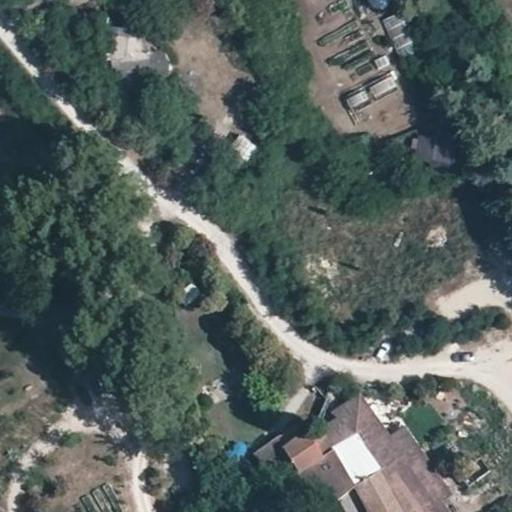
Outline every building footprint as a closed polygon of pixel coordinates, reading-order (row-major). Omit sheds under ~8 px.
[(393,7),(391,0),(371,0),(372,9),(393,7)] [(169,79),(171,52),(150,50),(152,30),(117,26),(112,73),(169,79)] [(456,172),(451,131),(400,137),(403,159),(434,155),(436,175),(456,172)] [(248,162),(259,144),(241,133),(230,150),(248,162)] [(445,511),(444,511),(425,511),(435,503),(424,487),(436,480),(401,432),(389,440),(360,399),(344,411),(348,416),(338,423),(333,415),(320,424),(323,429),(309,439),(305,433),(282,450),(299,475),(304,472),(331,453),(337,449),(360,484),(353,490),(365,511),(445,511)] [(304,472),(324,500),(352,481),(331,453),(304,472)] [(461,475),(473,490),(492,474),(481,460),(461,475)]
